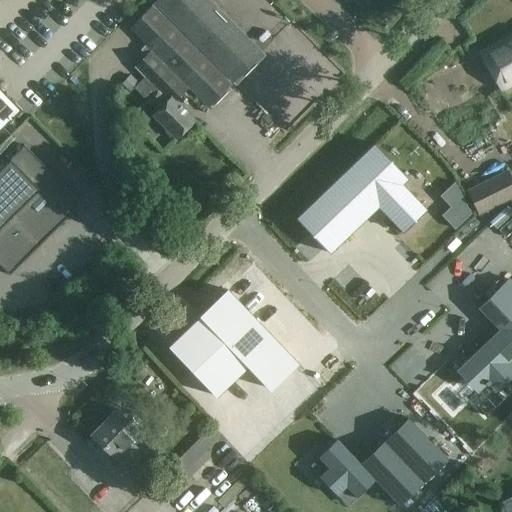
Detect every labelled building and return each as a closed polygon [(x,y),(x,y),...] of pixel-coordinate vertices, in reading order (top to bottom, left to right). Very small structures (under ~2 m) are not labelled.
[(159,0),(154,5),(213,65),(231,84),(260,55),(204,0),(159,0)] [(222,126),(125,28),(66,86),(164,184),(222,126)] [(511,35),(482,52),(503,89),(511,83),(511,35)] [(0,130),(21,110),(0,88),(0,130)] [(407,178),(373,144),(296,219),(330,254),(378,206),(403,232),(426,210),(401,184),(407,178)] [(23,145),(0,168),(0,266),(8,276),(81,204),(23,145)] [(511,175),(509,169),(481,183),(467,189),(479,213),(511,196),(511,175)] [(455,229),(463,221),(450,207),(441,216),(455,229)] [(511,279),(509,276),(477,307),(500,331),(458,371),(480,393),(490,383),(498,392),(511,379),(511,279)] [(295,363),(225,290),(168,346),(214,395),(246,364),(268,388),(295,363)] [(117,409),(92,435),(114,457),(112,459),(118,465),(120,463),(129,472),(154,446),(117,409)] [(448,460),(408,418),(360,463),(338,440),(311,466),(348,504),(373,480),(399,507),(448,460)] [(212,457),(205,451),(219,437),(209,428),(165,473),(174,482),(180,486),(212,457)]
